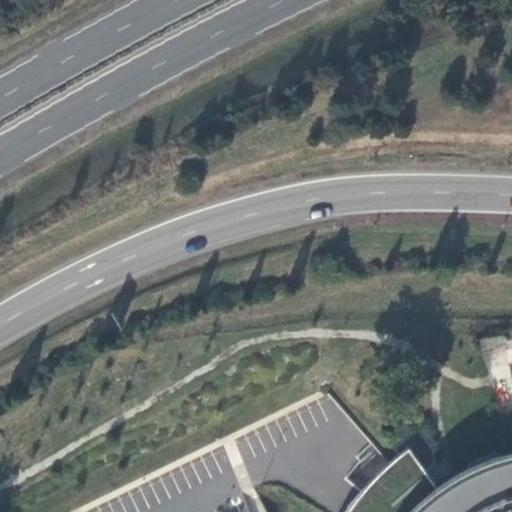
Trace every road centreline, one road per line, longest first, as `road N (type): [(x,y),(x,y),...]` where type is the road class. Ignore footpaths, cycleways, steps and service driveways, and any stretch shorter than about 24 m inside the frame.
road 1 (trunk): [(0,322),(137,252),(224,221),(358,195),(511,196)]
road 2 (trunk): [(0,157),(292,0)]
road 3 (trunk): [(181,0),(0,99)]
